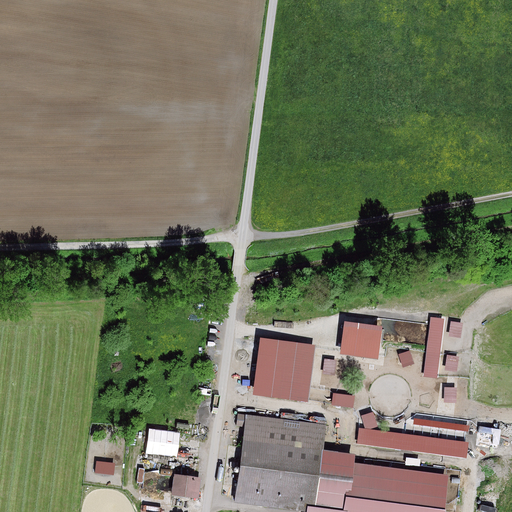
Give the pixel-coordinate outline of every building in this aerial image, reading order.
[(430,318),(423,376),(437,378),(444,319),(430,318)] [(382,327),(345,322),(340,354),(378,359),(382,327)] [(451,322),(449,336),(460,338),(463,324),(451,322)] [(317,347),(264,339),(255,396),(308,404),(317,347)] [(410,351),(399,354),(403,367),(414,364),(410,351)] [(459,357),(447,355),(445,370),(457,372),(459,357)] [(337,361),(325,359),(323,374),(335,376),(337,361)] [(456,388),(444,388),(444,403),(456,403),(456,388)] [(354,396),(334,394),(332,405),(353,408),(354,396)] [(373,413),(361,416),(365,429),(377,426),(373,413)] [(325,428),(248,417),(236,503),(299,511),(442,511),(448,476),(354,463),(356,455),(322,450),(325,428)] [(469,426),(414,419),(413,425),(468,432),(469,426)] [(178,453),(181,428),(149,425),(146,450),(178,453)] [(469,444),(360,429),(358,444),(467,458),(469,444)] [(115,464),(96,461),(95,473),(114,475),(115,464)] [(202,479),(176,476),(174,498),(199,502),(202,479)]
